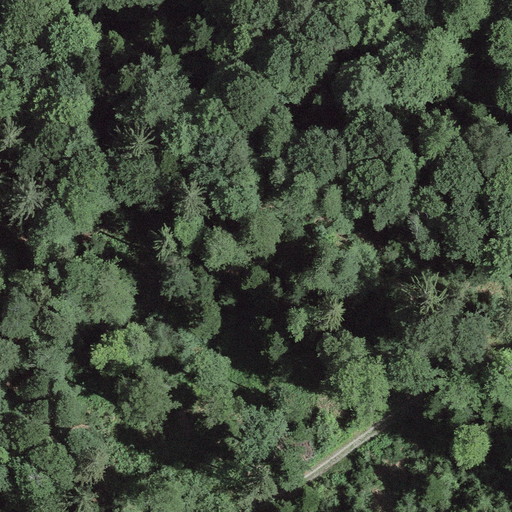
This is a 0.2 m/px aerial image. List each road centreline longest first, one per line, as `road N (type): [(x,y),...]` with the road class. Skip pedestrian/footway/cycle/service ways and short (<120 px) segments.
road 1 (track): [(511,350),(428,390),(243,511)]
road 2 (track): [(222,0),(0,69)]
